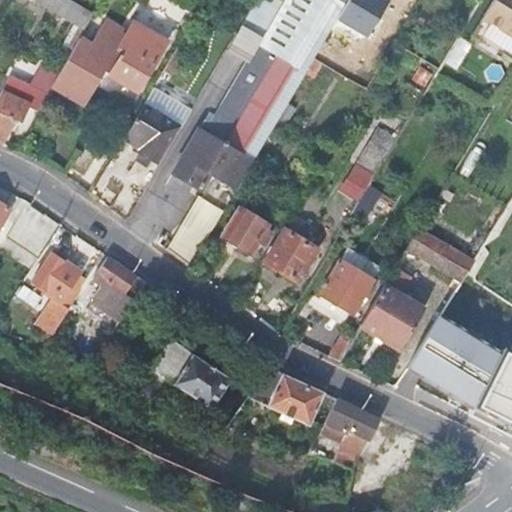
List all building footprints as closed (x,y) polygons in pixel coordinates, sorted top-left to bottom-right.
[(42,0),(39,7),(85,32),(93,16),(64,0),(42,0)] [(207,126),(202,123),(196,133),(170,176),(199,195),(209,177),(235,192),(267,139),(275,125),(302,78),(312,63),(317,54),(348,0),(255,0),(223,54),(242,66),(207,126)] [(511,0),(495,0),(481,26),(511,44),(511,0)] [(134,94),(164,44),(137,28),(131,38),(125,35),(102,21),(87,46),(79,41),(51,91),(82,108),(103,75),(108,78),(107,78),(134,94)] [(413,58),(430,68),(433,63),(416,53),(413,58)] [(312,63),(320,67),(330,73),(335,65),(317,54),(312,63)] [(20,55),(12,70),(31,80),(39,66),(20,55)] [(312,63),(302,78),(311,83),(320,67),(312,63)] [(9,81),(0,97),(0,145),(3,147),(15,124),(20,126),(27,111),(37,115),(46,97),(9,81)] [(151,91),(121,140),(134,148),(132,152),(153,165),(175,130),(185,112),(151,91)] [(190,115),(185,112),(175,130),(179,132),(190,115)] [(275,125),(267,139),(274,143),(282,129),(275,125)] [(378,134),(366,154),(382,164),(394,144),(378,134)] [(102,149),(85,138),(68,167),(86,178),(102,149)] [(125,182),(109,211),(126,224),(144,192),(125,182)] [(369,183),(355,212),(369,219),(383,189),(369,183)] [(0,229),(9,214),(0,208),(0,229)] [(267,229),(238,212),(221,240),(250,257),(257,245),(262,249),(270,237),(264,233),(267,229)] [(408,254),(459,285),(472,264),(421,232),(408,254)] [(296,285),(316,251),(285,233),(264,266),(296,285)] [(30,288),(58,306),(68,313),(85,284),(62,269),(64,266),(51,257),(30,288)] [(107,260),(94,279),(100,282),(96,288),(101,290),(90,307),(119,325),(135,301),(145,286),(124,272),(107,260)] [(352,318),(374,279),(342,261),(320,299),(352,318)] [(397,271),(362,331),(400,354),(425,312),(401,298),(411,279),(397,271)] [(58,306),(46,325),(56,332),(68,313),(58,306)] [(511,351),(435,314),(407,372),(511,421),(511,351)] [(229,383),(166,342),(148,372),(171,387),(166,395),(169,398),(174,406),(187,414),(198,417),(212,425),(223,409),(215,404),(229,383)] [(338,342),(327,359),(341,366),(351,349),(338,342)] [(249,403),(305,430),(322,396),(298,385),(270,372),(249,403)] [(335,402),(323,428),(345,438),(347,434),(366,443),(377,421),(356,412),(335,402)]
